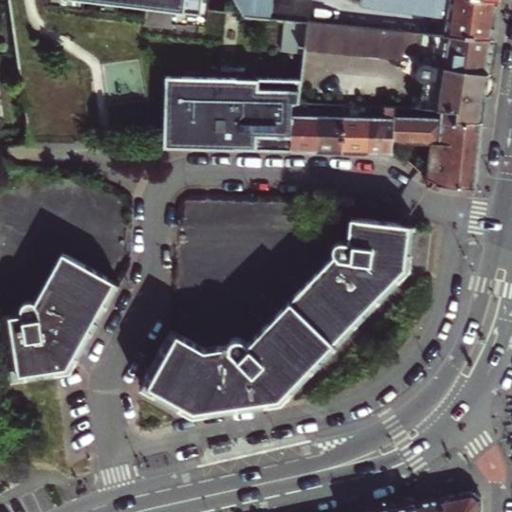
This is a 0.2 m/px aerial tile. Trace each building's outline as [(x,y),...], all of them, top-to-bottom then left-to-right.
[(113,0),(198,11),(199,0),(113,0)] [(286,17),(307,20),(309,0),(232,0),(243,13),(286,17)] [(433,32),(492,39),(494,21),(498,0),(496,0),(357,0),(358,3),(434,14),(433,32)] [(304,52),(307,20),(286,17),(282,50),(304,52)] [(440,60),(440,65),(487,73),(489,55),(492,39),(433,32),(307,20),(304,52),(400,62),(401,56),(422,59),(440,60)] [(439,70),(440,65),(440,60),(422,59),(421,66),(423,66),(425,66),(426,67),(429,69),(430,71),(431,71),(431,69),(439,70)] [(484,97),(487,73),(440,65),(439,70),(431,69),(431,71),(430,71),(429,69),(426,67),(425,66),(423,66),(421,66),(420,66),(418,67),(415,69),(415,70),(414,72),(414,74),(414,77),(415,79),(415,80),(416,81),(418,82),(420,83),(422,83),(424,83),(426,82),(428,81),(429,80),(436,80),(433,109),(440,109),(455,109),(455,120),(481,122),(484,97)] [(240,149),(290,151),(293,104),(298,104),(301,79),(210,77),(165,76),(163,147),(228,149),(240,149)] [(416,81),(415,80),(412,108),(425,109),(433,109),(436,80),(429,80),(428,81),(426,82),(424,83),(422,83),(420,83),(418,82),(416,81)] [(304,151),(316,151),(317,116),(312,116),(303,116),(303,104),(298,104),(293,104),(290,151),(304,151)] [(312,116),(312,109),(312,104),(303,104),(303,116),(312,116)] [(343,106),(333,105),(333,117),(317,116),(316,151),(329,152),(342,152),(343,106)] [(354,152),(367,153),(368,118),(362,118),(363,112),(373,112),(374,107),(343,106),(342,152),(354,152)] [(393,118),(393,107),(381,107),(381,113),(385,113),(385,118),(368,118),(367,153),(380,153),(392,153),(393,118)] [(452,148),(478,151),(479,135),(481,122),(455,120),(455,109),(440,109),(439,120),(425,120),(405,119),(405,108),(393,107),(393,118),(401,119),(401,141),(430,142),(452,143),(452,148)] [(439,120),(440,109),(433,109),(425,109),(425,120),(439,120)] [(399,154),(400,155),(401,141),(401,119),(393,118),(392,153),(399,154)] [(468,187),(474,187),(476,169),(478,151),(452,148),(452,143),(430,142),(426,179),(435,181),(436,185),(446,186),(468,187)] [(172,328),(138,386),(192,415),(280,401),(408,268),(410,247),(413,225),(349,217),(346,241),(343,240),(339,240),(336,241),(333,244),(332,249),(332,253),(247,342),(244,338),(241,336),(236,336),(233,337),(230,339),(228,341),(226,345),(203,347),(172,328)] [(0,316),(9,380),(60,374),(68,374),(118,283),(61,252),(33,301),(26,301),(24,302),(22,304),(20,306),(20,308),(19,311),(20,313),(0,316)] [(479,511),(480,498),(475,493),(473,491),(461,493),(462,511),(479,511)] [(445,511),(462,511),(461,493),(454,495),(444,497),(445,511)] [(417,502),(418,511),(445,511),(444,497),(431,500),(417,502)] [(403,505),(387,509),(387,511),(418,511),(417,502),(403,505)]
